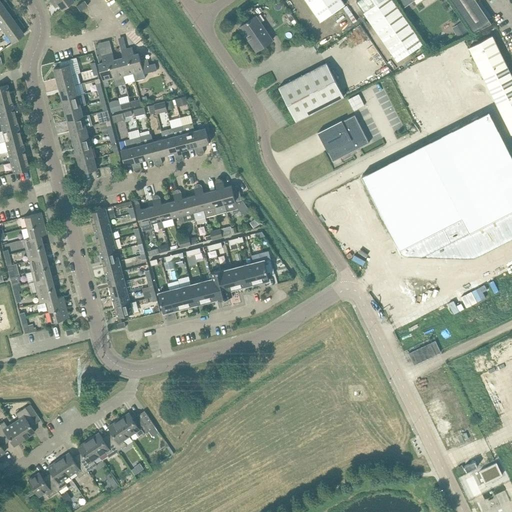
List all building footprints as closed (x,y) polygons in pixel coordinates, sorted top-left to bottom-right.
[(72,0),(56,0),(52,4),(55,8),(59,5),(62,10),(73,1),(72,0)] [(305,0),(320,22),(345,5),(341,0),(305,0)] [(392,0),(357,0),(356,1),(398,61),(423,44),(392,0)] [(451,0),(473,33),(492,23),(476,0),(451,0)] [(0,11),(8,5),(5,1),(1,3),(0,1),(0,11)] [(76,6),(80,11),(88,6),(84,1),(76,6)] [(0,11),(0,24),(11,17),(8,13),(11,10),(8,5),(0,11)] [(289,17),(285,20),(288,24),(291,21),(295,27),(298,25),(289,12),(286,13),(289,17)] [(246,36),(257,51),(272,40),(256,16),(239,28),(245,36),(246,36)] [(0,24),(0,26),(5,34),(21,23),(17,18),(14,21),(11,17),(0,24)] [(462,22),(454,28),(460,37),(468,32),(462,22)] [(21,23),(5,34),(12,43),(24,34),(20,30),(24,28),(21,23)] [(511,70),(490,29),(469,41),(511,123),(511,70)] [(287,53),(290,58),(309,45),(300,31),(294,35),(300,44),(287,53)] [(132,48),(127,49),(133,73),(143,71),(144,74),(157,70),(155,63),(149,65),(147,59),(141,61),(139,53),(134,54),(132,48)] [(123,57),(119,58),(123,76),(133,73),(127,49),(121,50),(123,57)] [(112,53),(107,54),(113,78),(115,86),(125,83),(123,76),(119,58),(114,60),(112,53)] [(113,78),(107,54),(101,56),(103,62),(99,64),(105,87),(109,86),(108,80),(113,78)] [(54,68),(57,79),(72,75),(69,64),(75,63),(74,58),(55,63),(56,68),(54,68)] [(327,63),(279,87),(296,121),(344,97),(327,63)] [(57,79),(60,89),(75,85),(72,75),(57,79)] [(0,98),(10,95),(7,85),(0,86),(0,98)] [(60,89),(62,100),(78,96),(75,85),(60,89)] [(359,94),(348,100),(354,111),(365,105),(359,94)] [(0,109),(12,106),(10,95),(0,98),(0,109)] [(62,100),(65,110),(81,106),(78,96),(62,100)] [(184,97),(176,99),(178,107),(188,104),(187,98),(186,96),(184,97)] [(140,99),(130,101),(131,107),(141,105),(140,99)] [(174,99),(167,101),(170,110),(177,108),(174,99)] [(120,104),(120,105),(122,110),(131,107),(130,101),(120,104)] [(156,112),(157,114),(164,112),(165,114),(168,113),(165,102),(154,104),(156,112)] [(0,120),(15,117),(12,106),(0,109),(0,120)] [(65,110),(68,121),(83,117),(81,106),(65,110)] [(133,110),(135,116),(146,114),(144,107),(133,110)] [(131,111),(123,113),(125,120),(125,122),(130,120),(129,116),(133,115),(131,111)] [(125,120),(123,113),(112,116),(114,123),(125,120)] [(68,121),(71,131),(86,127),(92,125),(89,115),(83,117),(68,121)] [(342,120),(318,132),(318,133),(319,133),(328,150),(327,150),(328,151),(333,161),(341,157),(341,156),(356,149),(369,143),(355,115),(342,121),(342,120)] [(511,292),(511,174),(483,115),(331,182),(385,280),(475,312),(511,292)] [(0,131),(2,131),(18,127),(15,117),(0,120),(0,131)] [(195,131),(193,123),(182,126),(188,149),(195,147),(197,154),(197,155),(198,155),(199,156),(200,156),(201,156),(195,131)] [(182,126),(172,128),(180,161),(181,161),(182,160),(183,160),(183,159),(183,158),(183,157),(183,156),(182,150),(188,149),(182,126)] [(2,131),(5,142),(21,138),(18,127),(2,131)] [(71,131),(73,142),(89,138),(86,127),(71,131)] [(180,161),(172,128),(161,131),(163,139),(167,154),(174,152),(176,158),(176,159),(176,160),(177,161),(178,161),(179,161),(180,161)] [(205,128),(195,131),(201,156),(202,155),(203,155),(203,154),(204,153),(204,152),(204,151),(202,145),(209,143),(205,128)] [(110,138),(112,143),(116,142),(115,137),(113,131),(109,132),(102,134),(104,140),(110,138)] [(151,134),(140,136),(146,159),(153,158),(155,164),(155,165),(156,166),(158,167),(159,167),(157,157),(151,134)] [(140,136),(130,139),(138,172),(139,172),(140,171),(141,171),(141,170),(141,169),(141,168),(140,161),(146,159),(140,136)] [(5,142),(8,152),(24,148),(21,138),(5,142)] [(73,142),(76,152),(92,148),(89,138),(73,142)] [(130,139),(125,140),(127,148),(121,150),(125,165),(132,163),(134,170),(135,171),(136,172),(137,172),(138,172),(130,139)] [(163,139),(153,142),(157,157),(159,167),(160,166),(161,166),(162,165),(162,164),(162,163),(161,156),(167,154),(163,139)] [(8,152),(11,163),(26,159),(24,148),(8,152)] [(76,152),(79,163),(94,159),(92,148),(76,152)] [(26,159),(11,163),(13,173),(29,169),(26,159)] [(94,159),(79,163),(82,173),(97,169),(94,159)] [(218,179),(226,211),(237,208),(232,185),(225,187),(223,181),(222,180),(222,179),(221,179),(220,179),(219,178),(218,179)] [(210,191),(216,214),(226,211),(218,179),(217,179),(216,180),(215,181),(215,182),(215,183),(217,189),(210,191)] [(189,197),(195,219),(196,220),(206,217),(197,184),(196,184),(196,185),(195,185),(195,186),(194,187),(194,188),(196,195),(189,197)] [(198,184),(197,184),(206,217),(216,214),(210,191),(204,193),(202,186),(201,185),(200,184),(198,184)] [(176,190),(184,221),(195,219),(189,197),(183,198),(181,192),(181,191),(179,190),(178,189),(177,189),(176,190)] [(168,202),(172,217),(178,216),(179,223),(184,221),(176,190),(175,190),(174,191),(174,192),(174,193),(173,193),(174,195),(175,200),(168,202)] [(154,206),(147,207),(151,223),(156,221),(158,229),(164,227),(162,220),(156,195),(154,195),(154,196),(153,196),(153,197),(153,198),(153,199),(153,200),(154,206)] [(156,195),(162,220),(172,217),(168,202),(162,204),(160,198),(160,196),(159,196),(158,195),(157,195),(156,195)] [(141,225),(151,223),(147,207),(141,209),(139,203),(139,202),(138,201),(137,201),(136,200),(135,200),(134,201),(141,225)] [(90,212),(93,223),(108,219),(105,208),(90,212)] [(26,227),(27,228),(43,223),(41,213),(24,217),(26,227)] [(93,223),(95,233),(111,229),(108,219),(93,223)] [(43,223),(27,228),(26,228),(29,238),(40,236),(46,234),(43,223)] [(230,226),(220,229),(222,236),(232,234),(231,229),(230,226)] [(95,233),(98,244),(114,240),(111,229),(95,233)] [(211,235),(210,235),(211,240),(212,240),(222,237),(222,236),(220,229),(210,232),(211,235)] [(23,240),(26,250),(43,246),(40,236),(29,238),(23,240)] [(191,245),(188,237),(178,240),(181,248),(191,245)] [(98,244),(101,254),(116,250),(114,240),(98,244)] [(26,250),(29,261),(45,256),(43,246),(26,250)] [(101,254),(104,265),(119,261),(116,250),(101,254)] [(30,265),(31,271),(48,267),(45,256),(29,261),(23,262),(25,266),(30,265)] [(271,258),(259,261),(264,281),(270,280),(268,275),(275,273),(271,258)] [(104,265),(106,275),(122,271),(119,261),(104,265)] [(259,261),(248,264),(253,284),(264,281),(259,261)] [(7,266),(10,277),(14,276),(13,271),(17,269),(16,264),(11,265),(7,266)] [(248,264),(237,267),(242,287),(253,284),(248,264)] [(31,271),(34,282),(51,277),(48,267),(31,271)] [(237,267),(225,270),(230,290),(242,287),(237,267)] [(225,269),(214,271),(221,299),(232,296),(230,290),(225,270),(225,269)] [(106,275),(109,286),(125,282),(122,271),(106,275)] [(212,279),(204,281),(209,301),(217,299),(217,300),(221,299),(214,271),(210,272),(212,279)] [(34,282),(37,292),(53,287),(51,277),(34,282)] [(204,281),(193,284),(198,304),(209,301),(204,281)] [(109,286),(112,296),(127,292),(125,282),(109,286)] [(193,284),(182,287),(187,307),(198,304),(193,284)] [(37,292),(39,302),(46,301),(56,298),(53,287),(37,292)] [(182,287),(170,290),(175,310),(187,307),(182,287)] [(175,310),(170,290),(158,293),(164,313),(175,310)] [(112,296),(115,307),(130,303),(127,292),(112,296)] [(62,296),(56,298),(46,301),(48,311),(65,307),(62,296)] [(130,303),(115,307),(117,317),(133,313),(130,303)] [(65,307),(48,311),(49,312),(51,322),(68,318),(65,307)] [(25,317),(21,318),(24,333),(29,332),(29,333),(36,332),(35,328),(33,328),(33,324),(27,326),(25,317)] [(409,353),(414,365),(441,352),(435,341),(409,353)] [(21,401),(25,407),(36,424),(41,421),(28,401),(21,401)] [(19,419),(13,423),(24,439),(34,432),(29,424),(34,421),(28,412),(25,407),(15,414),(19,419)] [(129,413),(119,420),(130,436),(136,432),(139,437),(155,427),(146,413),(134,421),(129,413)] [(114,435),(109,438),(118,451),(127,445),(124,440),(130,436),(119,420),(108,426),(114,435)] [(4,421),(0,423),(0,435),(3,441),(8,438),(14,446),(24,439),(13,423),(7,427),(4,421)] [(99,433),(89,440),(100,456),(106,452),(109,457),(118,451),(109,438),(105,441),(99,433)] [(84,455),(79,458),(88,471),(97,465),(94,460),(100,456),(89,440),(78,446),(84,455)] [(69,453),(59,460),(70,476),(76,472),(79,477),(88,471),(79,458),(75,461),(69,453)] [(54,475),(49,478),(58,491),(67,485),(64,480),(70,476),(59,460),(48,466),(54,475)] [(480,471),(485,483),(502,475),(496,463),(480,471)] [(58,491),(49,478),(45,481),(39,473),(28,480),(40,496),(46,492),(49,497),(58,491)]
